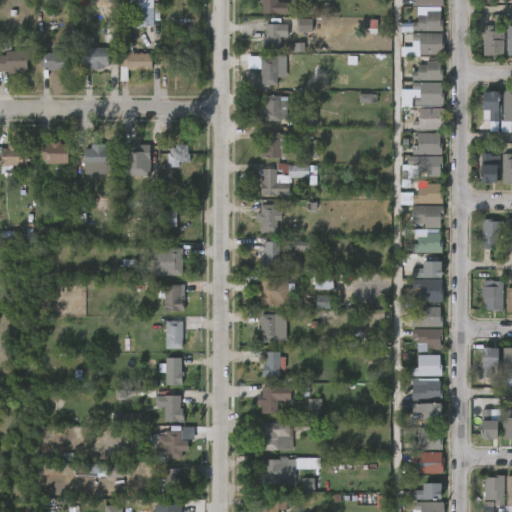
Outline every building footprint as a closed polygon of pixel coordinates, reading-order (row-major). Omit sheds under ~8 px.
[(277,0),(277,3),(286,3),(286,13),(261,14),(260,0),(277,0)] [(145,27),(131,27),(130,8),(155,7),(155,27),(145,27)] [(443,32),(415,32),(415,21),(420,21),(420,16),(429,16),(429,12),(443,12),(443,32)] [(312,19),(297,19),(296,32),(312,32),(312,19)] [(287,36),(280,36),(279,50),(260,49),(262,36),(264,36),(264,24),(287,24),(287,36)] [(495,27),(495,30),(502,30),(501,36),(507,36),(506,54),(485,54),(486,26),(495,27)] [(166,70),(165,39),(173,39),(173,33),(191,33),(191,70),(166,70)] [(444,39),(444,40),(446,40),(446,53),(420,53),(420,42),(415,42),(415,34),(445,34),(444,39)] [(135,51),(135,53),(154,54),(153,69),(129,68),(129,81),(121,81),(120,52),(122,52),(122,42),(133,43),(133,51),(135,51)] [(0,43),(12,43),(12,51),(28,51),(29,70),(21,70),(21,73),(10,73),(10,70),(0,70),(0,55),(7,55),(7,51),(0,51),(0,43)] [(304,51),(304,43),(289,44),(289,52),(304,51)] [(110,49),(110,65),(106,65),(106,68),(90,68),(90,65),(84,65),(85,48),(110,49)] [(55,51),(56,54),(74,53),(74,70),(49,70),(49,67),(42,67),(42,52),(55,51)] [(285,58),(284,71),(276,70),(276,85),(260,84),(260,66),(245,66),(245,59),(285,58)] [(441,61),(441,81),(411,80),(412,72),(417,72),(417,65),(426,65),(426,60),(441,61)] [(446,82),(445,105),(416,105),(416,97),(415,97),(414,106),(403,106),(403,88),(414,88),(414,82),(446,82)] [(483,92),(482,121),(498,121),(498,92),(483,92)] [(511,93),(511,122),(500,122),(500,93),(511,93)] [(375,103),(376,94),(359,94),(358,103),(375,103)] [(287,100),(286,117),(280,116),(280,121),(261,120),(262,113),(263,113),(263,107),(265,107),(265,95),(281,95),(281,100),(287,100)] [(412,130),(411,130),(411,121),(418,121),(418,108),(443,109),(443,123),(441,123),(441,130),(412,130)] [(316,111),(316,127),(295,126),(296,110),(316,111)] [(284,134),(284,156),(260,156),(260,150),(262,150),(263,144),(264,144),(263,131),(279,131),(279,133),(284,134)] [(439,154),(411,153),(411,145),(417,145),(417,132),(439,133),(439,154)] [(69,143),(69,163),(49,162),(49,159),(43,159),(44,143),(51,143),(51,140),(62,141),(62,143),(69,143)] [(15,143),(23,144),(23,147),(28,147),(28,165),(13,165),(13,173),(2,173),(2,147),(9,147),(9,143),(15,143)] [(112,147),(111,174),(85,173),(86,148),(93,148),(93,143),(106,144),(106,147),(112,147)] [(153,144),(152,160),(139,159),(139,168),(125,167),(126,143),(153,144)] [(175,166),(169,166),(169,153),(172,153),(172,147),(177,147),(177,144),(190,144),(190,160),(185,160),(185,162),(175,162),(175,166)] [(496,163),(496,182),(479,181),(480,164),(477,164),(478,153),(490,153),(490,163),(496,163)] [(511,153),(511,158),(511,183),(501,183),(501,153),(511,153)] [(440,162),(440,176),(426,176),(426,172),(416,172),(416,166),(411,166),(411,156),(441,156),(441,162),(440,162)] [(288,176),(288,181),(290,181),(289,194),(261,194),(262,167),(277,167),(277,161),(288,164),(308,164),(308,176),(288,176)] [(413,204),(411,204),(411,194),(418,194),(418,188),(426,187),(426,183),(442,183),(442,203),(413,204)] [(283,205),(282,221),(276,221),(276,233),(259,232),(259,224),(255,224),(255,213),(259,214),(259,205),(283,205)] [(441,214),(441,228),(424,228),(424,224),(412,224),(412,206),(442,206),(442,214),(441,214)] [(176,227),(175,210),(160,210),(161,228),(176,227)] [(504,221),(503,235),(498,234),(498,243),(492,243),(492,249),(481,249),(482,218),(504,221)] [(36,237),(56,238),(56,227),(36,227),(36,237)] [(440,234),(441,253),(411,253),(411,244),(417,245),(417,237),(425,238),(425,233),(440,234)] [(280,241),(280,256),(289,257),(289,252),(297,252),(297,256),(303,256),(303,266),(262,266),(262,258),(264,258),(264,253),(266,253),(266,241),(280,241)] [(184,255),(183,275),(155,274),(155,247),(184,248),(184,255)] [(443,262),(444,278),(411,278),(411,268),(425,269),(425,262),(443,262)] [(332,290),(332,275),(315,275),(314,289),(332,290)] [(296,283),(296,299),(289,299),(289,304),(263,304),(264,278),(289,279),(289,283),(296,283)] [(442,279),(443,301),(414,302),(414,293),(419,293),(419,288),(412,288),(412,279),(442,279)] [(505,281),(505,311),(494,311),(494,305),(484,305),(485,281),(505,281)] [(179,292),(179,298),(181,298),(181,303),(183,303),(183,312),(163,312),(163,285),(179,285),(179,292)] [(442,327),(411,326),(411,317),(417,317),(417,310),(425,310),(425,306),(442,306),(442,327)] [(278,329),(279,341),(263,341),(262,316),(263,316),(263,314),(278,314),(278,329)] [(181,330),(181,349),(164,348),(165,321),(181,321),(181,330)] [(441,330),(440,349),(425,349),(425,345),(415,345),(416,338),(410,338),(410,329),(441,330)] [(511,346),(511,386),(499,386),(498,368),(502,368),(502,346),(511,346)] [(487,348),(497,349),(497,367),(491,367),(491,378),(481,378),(480,348),(487,348)] [(278,352),(278,358),(284,358),(284,370),(279,370),(279,377),(260,377),(261,365),(264,365),(264,352),(278,352)] [(439,376),(410,376),(410,367),(416,367),(416,354),(439,354),(439,376)] [(180,365),(181,386),(164,386),(164,358),(180,358),(180,365)] [(443,400),(414,400),(414,391),(419,391),(420,380),(443,380),(443,400)] [(276,414),(261,413),(261,386),(289,387),(289,401),(284,401),(284,404),(276,404),(276,414)] [(174,394),(174,396),(180,396),(180,407),(181,407),(181,412),(183,412),(183,421),(164,421),(164,406),(160,406),(160,408),(156,408),(156,406),(153,406),(153,395),(174,394)] [(321,399),(308,399),(308,413),(321,413),(321,399)] [(440,404),(439,421),(421,420),(421,414),(411,414),(411,404),(440,404)] [(496,421),(496,440),(479,441),(481,410),(490,410),(490,421),(496,421)] [(511,411),(502,411),(502,440),(511,440),(511,411)] [(145,423),(111,422),(111,414),(120,414),(120,413),(146,413),(145,423)] [(294,450),(262,449),(263,423),(319,423),(319,431),(302,430),(302,433),(299,433),(299,439),(294,439),(294,450)] [(427,427),(427,429),(443,429),(442,450),(411,450),(411,441),(416,441),(416,427),(427,427)] [(182,445),(182,458),(164,458),(164,445),(157,445),(157,439),(165,439),(165,430),(182,430),(182,445)] [(441,452),(440,474),(417,473),(418,461),(411,461),(411,452),(441,452)] [(59,463),(74,463),(74,454),(59,453),(59,463)] [(294,460),(294,484),(301,484),(302,478),(314,478),(313,492),(268,491),(268,487),(259,487),(259,477),(262,477),(262,472),(263,472),(263,460),(294,460)] [(122,464),(122,477),(106,477),(106,473),(70,472),(70,462),(122,464)] [(182,477),(181,495),(165,495),(166,469),(182,469),(182,477)] [(504,475),(503,505),(494,505),(494,500),(483,499),(484,477),(494,477),(494,475),(504,475)] [(443,499),(411,498),(411,489),(424,489),(424,482),(443,482),(443,499)] [(277,497),(277,511),(258,511),(258,504),(260,504),(260,497),(277,497)] [(442,511),(414,511),(414,501),(442,501),(442,511)] [(180,511),(179,511),(151,511),(152,502),(180,503),(180,511)]
